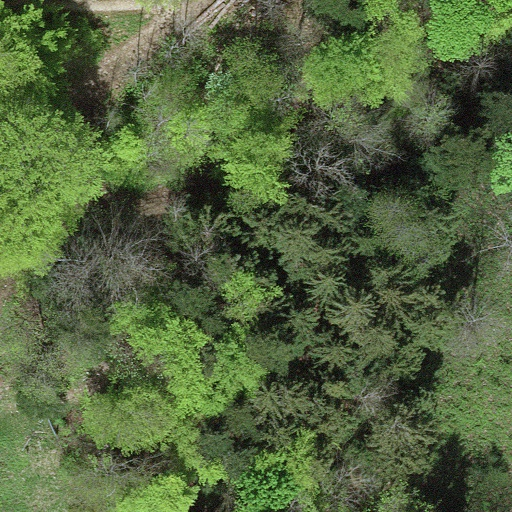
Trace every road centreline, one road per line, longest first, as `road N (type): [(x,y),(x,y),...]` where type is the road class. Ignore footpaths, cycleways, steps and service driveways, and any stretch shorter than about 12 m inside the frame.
road 1 (track): [(157,199),(206,183),(295,114),(415,54),(511,23)]
road 2 (track): [(0,445),(107,376),(180,232),(157,199)]
road 3 (track): [(157,199),(104,178),(70,137),(70,102),(174,14)]
